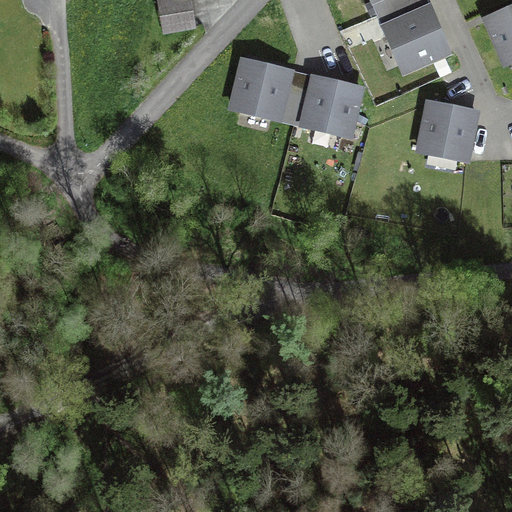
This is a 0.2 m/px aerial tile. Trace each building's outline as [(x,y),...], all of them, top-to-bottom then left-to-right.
[(183,0),(178,0),(157,3),(161,34),(188,30),(183,0)] [(511,10),(489,20),(506,62),(511,58),(511,10)] [(427,12),(386,29),(402,70),(443,53),(427,12)] [(279,119),(290,73),(244,62),(233,108),(279,119)] [(350,136),(361,90),(314,79),(303,125),(350,136)] [(466,160),(476,114),(429,104),(420,151),(466,160)]
